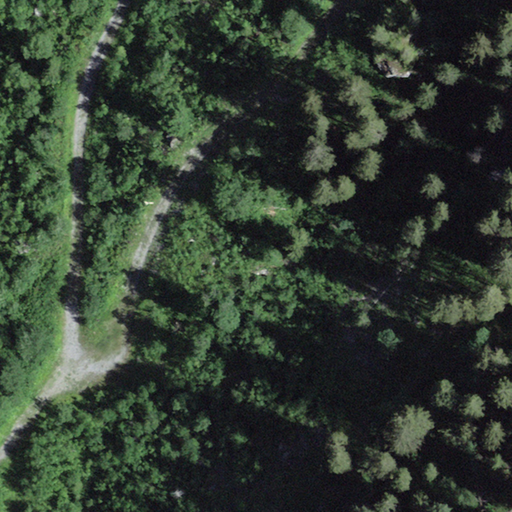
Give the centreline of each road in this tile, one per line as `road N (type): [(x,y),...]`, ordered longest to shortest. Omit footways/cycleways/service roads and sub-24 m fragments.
road 1 (track): [(353,0),(292,74),(203,150),(166,201),(132,306),(134,339),(121,360),(77,362)]
road 2 (track): [(77,362),(67,341),(80,142),(96,72),(132,0)]
road 3 (track): [(77,362),(0,460)]
